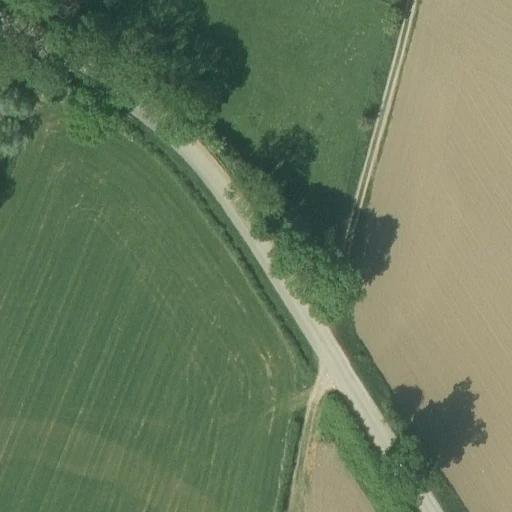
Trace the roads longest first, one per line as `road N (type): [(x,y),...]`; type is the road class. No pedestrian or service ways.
road 1 (unclassified): [(0,18),(130,92),(216,175),(430,511)]
road 2 (track): [(411,0),(319,343)]
road 3 (track): [(337,367),(317,392),(293,511)]
